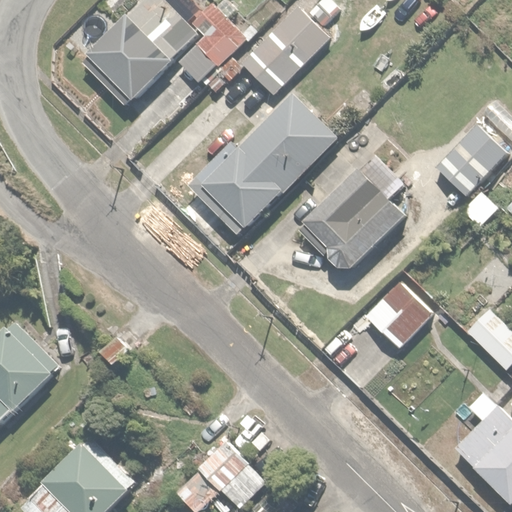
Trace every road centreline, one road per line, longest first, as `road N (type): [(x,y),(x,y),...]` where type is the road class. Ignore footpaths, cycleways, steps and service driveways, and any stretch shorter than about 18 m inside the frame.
road 1 (residential): [(400,511),(135,248)]
road 2 (residential): [(135,248),(22,111),(11,52),(25,0)]
road 3 (residential): [(135,248),(45,228),(0,190)]
